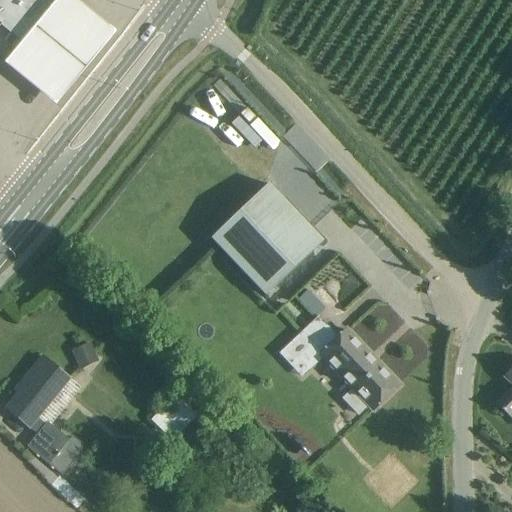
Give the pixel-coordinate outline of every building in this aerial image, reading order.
[(0,0),(0,26),(1,26),(20,42),(30,30),(34,33),(60,0),(0,0)] [(75,0),(61,0),(7,68),(56,107),(116,33),(75,0)] [(209,238),(264,297),(323,242),(268,183),(209,238)] [(398,385),(346,330),(319,355),(352,389),(342,399),(357,415),(367,405),(372,410),(398,385)] [(89,343),(71,351),(80,371),(98,362),(89,343)] [(45,425),(37,418),(69,379),(42,357),(14,392),(17,394),(5,409),(37,435),(27,447),(62,475),(80,453),(83,445),(72,436),(69,440),(47,422),(45,425)] [(511,387),(496,405),(509,418),(511,420),(511,367),(503,377),(511,385),(511,387)] [(174,400),(150,423),(169,443),(193,419),(174,400)]
